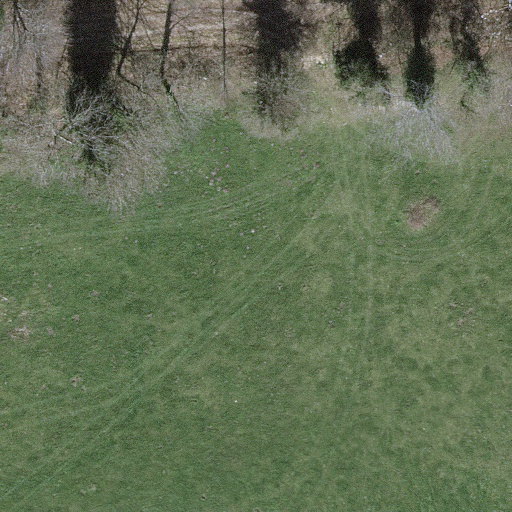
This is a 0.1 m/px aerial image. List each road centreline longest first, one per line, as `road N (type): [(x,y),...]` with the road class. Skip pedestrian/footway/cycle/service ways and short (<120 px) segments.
road 1 (track): [(324,0),(0,47)]
road 2 (track): [(324,0),(331,82),(398,112),(511,95)]
